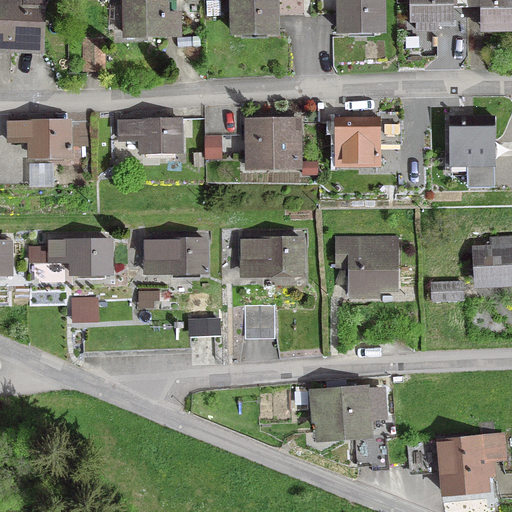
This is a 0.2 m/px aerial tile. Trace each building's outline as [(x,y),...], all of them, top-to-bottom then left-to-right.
[(164,35),(176,35),(176,15),(163,16),(163,0),(127,0),(124,0),(124,36),(164,36),(164,35)] [(232,34),(273,33),(272,0),(261,0),(231,1),(232,34)] [(379,0),(337,0),(338,33),(380,32),(379,0)] [(435,22),(451,21),(450,0),(408,0),(409,22),(415,22),(415,32),(435,31),(435,22)] [(511,0),(479,0),(480,23),(493,23),(493,30),(511,29),(511,0)] [(0,47),(37,49),(38,16),(11,15),(12,5),(0,4),(0,47)] [(83,40),(83,71),(101,71),(100,40),(83,40)] [(448,160),(492,160),(492,118),(491,118),(491,121),(449,121),(449,118),(448,118),(448,160)] [(377,161),(377,144),(377,119),(376,119),(376,121),(335,122),(335,119),(333,119),(334,161),(377,161)] [(178,153),(177,120),(118,122),(119,142),(140,141),(140,154),(178,153)] [(86,146),(85,122),(7,123),(7,143),(28,142),(29,155),(66,155),(66,151),(70,151),(70,147),(86,146)] [(296,161),(295,123),(246,124),(247,162),(296,161)] [(50,168),(27,167),(26,189),(49,189),(50,168)] [(497,284),(511,283),(511,238),(489,240),(489,250),(472,251),(474,281),(497,280),(497,284)] [(240,240),(240,260),(261,260),(262,273),(299,272),(299,239),(273,240),(273,241),(256,242),(256,240),(240,240)] [(392,239),(348,239),(348,297),(349,297),(349,296),(373,296),(373,288),(394,288),(394,254),(392,254),(392,239)] [(143,241),(144,261),(165,261),(165,274),(203,273),(203,240),(177,241),(177,242),(159,243),(159,241),(143,241)] [(49,242),(49,262),(70,262),(70,275),(108,274),(107,241),(82,242),(82,244),(65,244),(65,242),(49,242)] [(0,275),(8,276),(8,243),(0,242),(0,275)] [(431,301),(461,300),(460,284),(430,285),(431,301)] [(275,310),(247,310),(247,340),(262,340),(275,340),(275,310)] [(82,354),(98,353),(97,342),(81,342),(82,354)] [(353,433),(356,465),(370,464),(371,469),(386,468),(384,435),(363,437),(360,393),(312,397),(313,420),(319,419),(321,435),(353,433)] [(500,435),(438,441),(443,495),(484,491),(482,473),(490,472),(489,461),(502,460),(500,435)]
